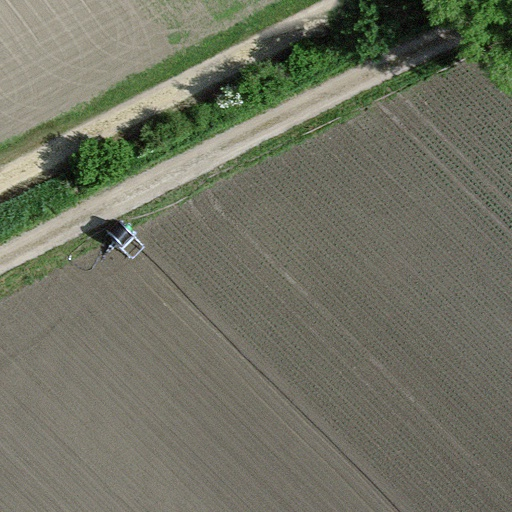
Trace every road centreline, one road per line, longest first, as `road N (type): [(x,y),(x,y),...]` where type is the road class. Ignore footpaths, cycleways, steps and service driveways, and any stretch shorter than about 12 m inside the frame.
road 1 (track): [(0,285),(511,25)]
road 2 (track): [(0,179),(349,0)]
